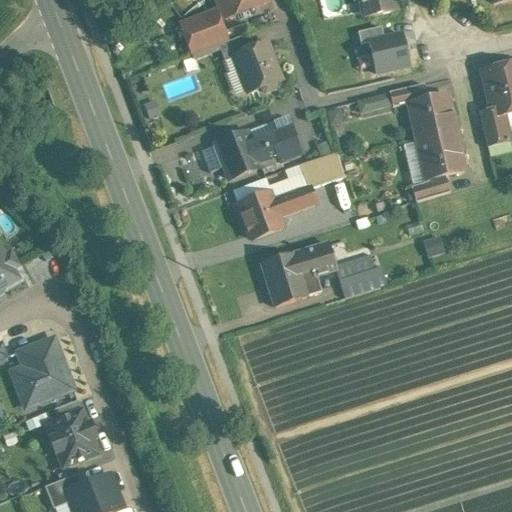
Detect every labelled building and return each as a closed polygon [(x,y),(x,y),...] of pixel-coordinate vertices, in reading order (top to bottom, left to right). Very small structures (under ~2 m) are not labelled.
[(215,0),(223,19),(265,3),(263,0),(215,0)] [(359,0),(363,19),(395,13),(392,0),(359,0)] [(215,9),(176,23),(188,56),(227,42),(215,9)] [(248,35),(218,47),(224,63),(234,59),(234,58),(254,50),(248,35)] [(402,36),(369,44),(369,47),(375,75),(410,68),(402,36)] [(254,50),(234,58),(234,59),(248,95),(260,90),(261,93),(265,95),(275,91),(276,87),(275,85),(280,83),(265,46),(254,50)] [(511,65),(482,72),(491,111),(493,119),(503,117),(511,114),(511,65)] [(424,86),(389,94),(392,109),(409,105),(427,101),(424,86)] [(427,101),(409,105),(418,143),(454,135),(445,96),(427,101)] [(503,117),(493,119),(491,111),(478,114),(486,149),(509,144),(503,117)] [(287,125),(274,129),(277,136),(283,153),(286,161),(298,156),(287,125)] [(270,138),(251,146),(247,135),(215,147),(229,182),(260,170),(259,169),(279,161),(277,155),(270,138)] [(454,135),(418,143),(427,182),(445,178),(463,173),(454,135)] [(283,153),(277,136),(270,138),(277,155),(283,153)] [(337,156),(300,168),(307,189),(309,188),(310,191),(344,180),(337,156)] [(445,178),(427,182),(427,184),(411,189),(415,204),(450,194),(445,178)] [(270,195),(237,208),(244,226),(245,226),(251,242),(284,230),(280,220),(316,207),(310,191),(309,188),(307,189),(273,202),(270,195)] [(294,258),(261,267),(274,309),(307,299),(320,295),(314,278),(335,272),(336,271),(335,268),(329,247),(294,257),(294,258)] [(4,259),(0,251),(0,291),(17,281),(12,271),(17,268),(10,256),(4,259)] [(369,257),(335,268),(336,271),(335,272),(338,283),(374,272),(369,257)] [(374,272),(338,283),(344,300),(386,287),(380,269),(374,272)] [(53,342),(18,355),(28,381),(15,385),(25,410),(72,391),(53,342)] [(77,403),(54,412),(58,423),(81,414),(77,403)] [(58,423),(47,427),(52,440),(50,441),(56,456),(62,454),(67,467),(97,455),(81,414),(58,423)] [(78,476),(44,489),(53,511),(68,505),(64,494),(82,487),(78,476)] [(82,487),(64,494),(68,505),(71,511),(116,511),(123,510),(109,476),(82,487)]
